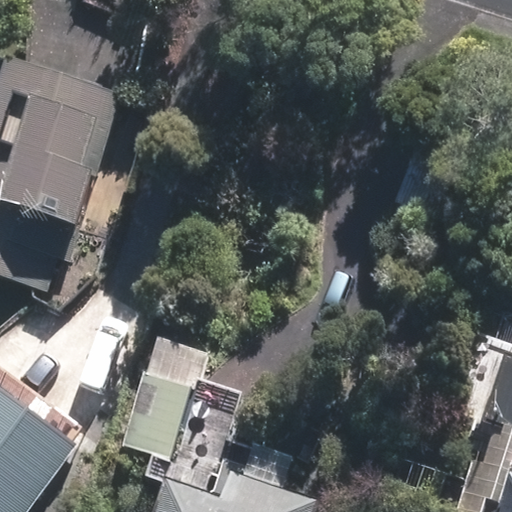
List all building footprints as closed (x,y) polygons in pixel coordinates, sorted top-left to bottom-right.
[(120,101),(24,69),(0,141),(0,264),(49,281),(59,252),(69,255),(120,101)] [(511,218),(511,181),(427,145),(403,200),(502,242),(511,218)] [(194,396),(152,384),(135,443),(178,455),(194,396)] [(0,511),(28,511),(76,446),(0,392),(0,511)] [(233,507),(180,489),(172,511),(312,511),(315,505),(242,480),(233,507)]
